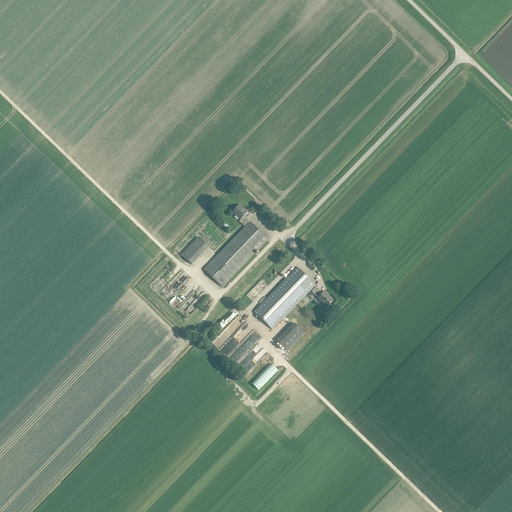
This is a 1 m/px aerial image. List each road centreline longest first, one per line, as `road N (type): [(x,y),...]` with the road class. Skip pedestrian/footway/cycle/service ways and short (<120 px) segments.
road 1 (track): [(0,91),(165,250)]
road 2 (track): [(289,366),(440,511)]
road 3 (unclassified): [(511,99),(408,0)]
